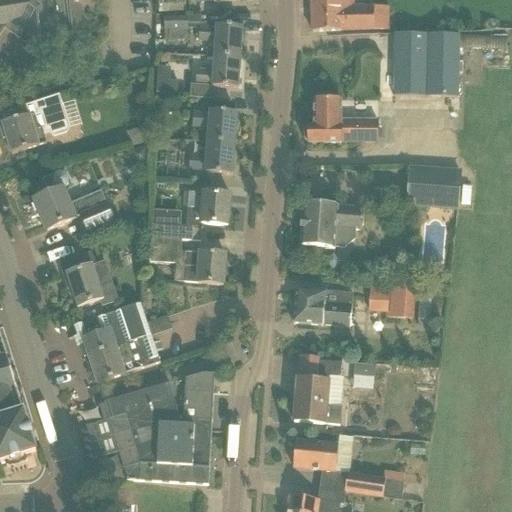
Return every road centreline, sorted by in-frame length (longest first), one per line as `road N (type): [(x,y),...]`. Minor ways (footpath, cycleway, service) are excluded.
road 1 (residential): [(234,511),(242,388),(259,366),(283,0)]
road 2 (unclassified): [(78,508),(0,244)]
